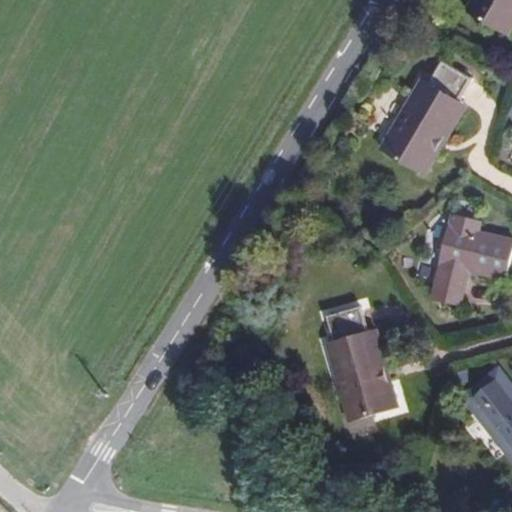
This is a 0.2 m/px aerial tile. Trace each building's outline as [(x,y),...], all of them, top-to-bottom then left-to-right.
[(511,0),(467,0),(464,5),(507,32),(511,23),(511,0)] [(425,175),(439,150),(434,147),(461,102),(459,101),(472,77),(442,60),(427,83),(422,80),(380,149),(425,175)] [(434,147),(439,150),(466,105),(461,102),(434,147)] [(482,227),(453,219),(428,299),(456,308),(467,276),(502,287),(511,253),(511,246),(479,236),(482,227)] [(388,383),(372,333),(363,307),(330,318),(337,342),(329,345),(352,422),(402,407),(394,382),(388,383)] [(377,331),(372,333),(388,383),(394,382),(377,331)] [(511,386),(500,371),(468,395),(511,454),(511,386)]
